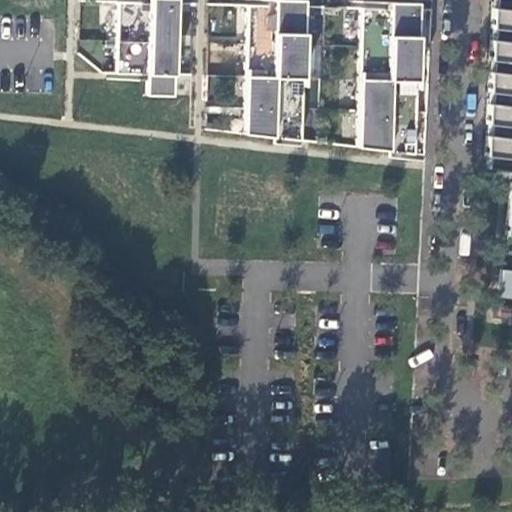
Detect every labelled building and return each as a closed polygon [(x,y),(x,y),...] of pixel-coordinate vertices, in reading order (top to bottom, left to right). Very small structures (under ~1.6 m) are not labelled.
[(145,0),(145,1),(115,1),(113,73),(143,73),(143,95),(170,95),(171,0),(145,0)] [(245,4),(241,133),(298,140),(301,0),(271,0),(272,5),(245,4)] [(387,7),(358,7),(355,146),(412,153),(415,2),(387,1),(387,7)] [(511,10),(491,8),(490,28),(511,31),(511,42),(490,40),(489,61),(511,63),(511,74),(488,72),(487,93),(511,95),(511,106),(487,104),(486,124),(511,127),(511,139),(485,136),(484,157),(511,159),(511,10)] [(511,270),(500,269),(497,294),(511,295),(511,270)]
